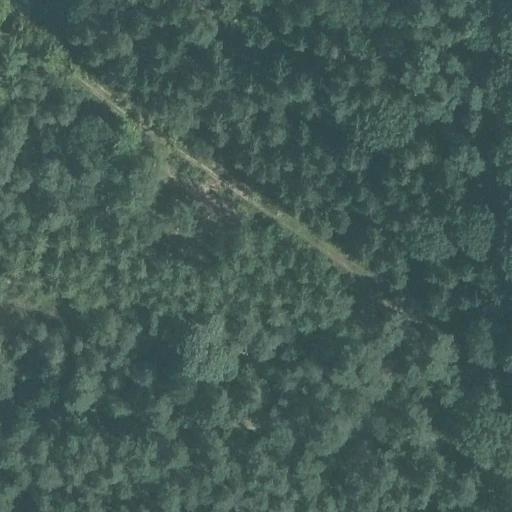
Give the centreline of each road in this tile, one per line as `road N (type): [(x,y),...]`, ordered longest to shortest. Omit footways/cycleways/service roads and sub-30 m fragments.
road 1 (track): [(0,15),(511,392)]
road 2 (track): [(0,397),(511,451)]
road 3 (track): [(511,180),(498,137),(495,0)]
